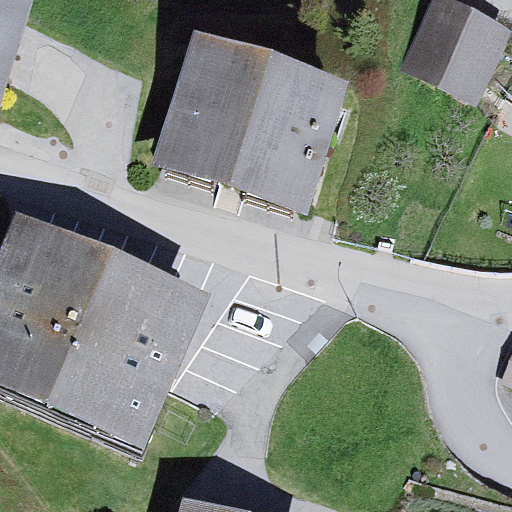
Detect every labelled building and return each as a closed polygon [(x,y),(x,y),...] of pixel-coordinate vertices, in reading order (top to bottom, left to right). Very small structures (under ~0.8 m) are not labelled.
[(58,15),(12,0),(0,0),(0,118),(21,126),(58,15)] [(414,79),(488,116),(511,67),(511,35),(451,3),(414,79)] [(384,103),(229,51),(183,186),(338,239),(384,103)] [(205,327),(17,241),(0,277),(0,410),(138,474),(205,327)] [(511,365),(502,394),(511,398),(511,365)]
